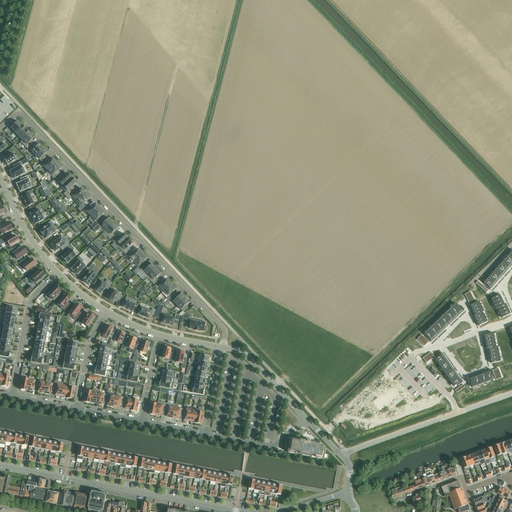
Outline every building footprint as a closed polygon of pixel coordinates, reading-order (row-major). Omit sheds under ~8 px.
[(21,126),(17,122),(11,128),(15,132),(21,126)] [(25,130),(21,126),(15,132),(19,137),(25,130)] [(29,134),(25,130),(19,137),(22,140),(21,142),(29,134)] [(29,134),(21,142),(25,147),(27,149),(33,143),(31,141),(33,138),(29,134)] [(36,147),(34,145),(29,149),(35,155),(43,148),(39,144),(36,147)] [(47,152),(43,148),(35,155),(41,162),(46,157),(44,155),(47,152)] [(3,159),(7,165),(15,160),(12,154),(14,152),(12,149),(6,153),(8,156),(3,159)] [(57,163),(52,158),(47,163),(45,161),(40,165),(43,167),(43,166),(48,171),(47,172),(57,163)] [(10,173),(9,173),(11,176),(12,175),(14,179),(24,173),(21,166),(22,166),(20,162),(13,166),(14,169),(10,172),(10,173)] [(47,172),(54,179),(58,175),(56,172),(61,168),(57,163),(47,172)] [(60,176),(55,180),(57,182),(58,182),(62,186),(61,187),(71,178),(67,173),(62,178),(60,176)] [(17,186),(16,186),(17,189),(18,189),(20,192),(31,187),(28,180),(27,176),(20,179),(21,182),(16,184),(17,186)] [(61,187),(66,192),(64,194),(66,197),(72,191),(70,188),(76,183),(71,178),(61,187)] [(69,200),(71,198),(76,202),(85,193),(81,188),(75,194),(72,191),(66,197),(69,200)] [(25,196),(22,197),(26,207),(34,204),(30,194),(33,193),(32,190),(24,194),(25,196)] [(76,202),(80,207),(78,209),(80,211),(87,205),(85,203),(90,198),(85,193),(76,202)] [(84,210),(84,211),(86,213),(87,212),(91,217),(100,208),(95,204),(90,209),(88,206),(84,210)] [(39,211),(42,209),(39,205),(31,209),(33,212),(30,214),(35,224),(43,220),(39,211)] [(91,217),(89,218),(94,223),(95,222),(95,221),(104,213),(100,208),(91,217)] [(104,232),(114,223),(109,219),(102,225),(101,227),(105,231),(104,232)] [(0,223),(0,232),(1,235),(12,229),(11,228),(12,228),(10,224),(10,225),(8,222),(5,224),(3,221),(0,223)] [(57,230),(56,229),(52,223),(51,221),(47,224),(48,226),(44,228),(43,228),(43,229),(41,230),(41,231),(40,232),(43,236),(44,235),(46,238),(49,236),(49,237),(55,232),(54,232),(57,230)] [(108,238),(110,240),(115,236),(112,234),(118,228),(114,223),(104,232),(109,237),(108,238)] [(15,238),(12,233),(0,239),(0,244),(0,246),(5,243),(5,244),(7,243),(9,247),(19,241),(16,237),(15,238)] [(128,239),(124,234),(119,239),(117,236),(112,241),(119,248),(128,239)] [(52,247),(51,247),(53,250),(54,250),(55,251),(60,248),(62,250),(69,245),(67,242),(65,244),(59,237),(52,242),(53,243),(51,245),(52,247)] [(130,250),(128,248),(130,246),(133,243),(128,239),(119,248),(125,254),(130,250)] [(97,242),(94,245),(99,251),(103,248),(97,242)] [(65,254),(61,258),(62,259),(62,260),(64,263),(65,262),(66,264),(75,256),(71,252),(74,250),(70,245),(62,252),(65,254)] [(92,245),(89,248),(97,255),(99,252),(92,245)] [(15,248),(10,252),(13,257),(15,256),(17,260),(18,259),(19,260),(22,258),(21,257),(27,253),(23,247),(19,250),(18,249),(18,250),(17,251),(16,251),(15,248)] [(143,254),(138,249),(133,254),(131,252),(128,255),(127,256),(129,258),(130,257),(134,262),(143,254)] [(511,252),(481,282),(486,287),(511,262),(511,252)] [(148,258),(145,255),(145,256),(143,254),(134,262),(139,267),(148,258)] [(75,265),(71,269),(77,275),(85,266),(81,263),(83,261),(79,257),(73,262),(75,265)] [(24,260),(17,265),(21,270),(24,268),(27,272),(30,269),(30,270),(33,268),(32,267),(36,265),(31,259),(26,263),(24,260)] [(157,269),(152,264),(147,269),(145,266),(141,270),(140,270),(148,278),(157,269)] [(84,278),(82,280),(88,285),(94,278),(95,276),(90,272),(91,270),(88,268),(86,270),(83,274),(86,276),(84,278)] [(161,274),(157,269),(148,278),(154,285),(154,284),(158,281),(156,278),(161,274)] [(34,284),(35,283),(36,283),(45,275),(43,274),(44,273),(42,271),(41,271),(40,270),(34,274),(33,274),(28,278),(32,283),(33,283),(34,284)] [(172,284),(167,279),(162,284),(160,282),(155,286),(158,288),(163,293),(164,292),(172,284)] [(111,286),(112,283),(107,280),(105,284),(101,281),(99,284),(98,283),(96,287),(97,287),(95,290),(101,294),(105,288),(108,290),(111,286)] [(478,281),(476,284),(486,293),(488,291),(478,281)] [(176,289),(172,284),(164,292),(168,296),(166,298),(169,300),(173,296),(171,294),(176,289)] [(47,295),(52,300),(53,300),(54,301),(59,295),(58,294),(60,291),(55,286),(50,292),(49,291),(47,294),(48,294),(47,295)] [(119,301),(122,296),(118,294),(118,293),(112,290),(112,291),(111,290),(109,293),(110,294),(107,298),(113,302),(115,298),(119,301)] [(470,291),(465,294),(470,305),(475,302),(475,301),(470,291)] [(59,299),(60,300),(57,304),(62,308),(62,309),(64,311),(68,306),(66,304),(70,299),(65,295),(63,297),(62,296),(59,299)] [(172,300),(174,302),(178,306),(185,299),(181,295),(178,298),(176,295),(172,300)] [(495,296),(486,299),(490,309),(492,309),(495,319),(504,315),(500,305),(499,306),(495,296)] [(123,301),(121,305),(122,306),(122,307),(132,312),(134,307),(137,308),(140,301),(135,299),(134,302),(126,298),(125,300),(124,302),(123,301)] [(178,306),(181,310),(182,310),(184,312),(188,308),(186,306),(189,303),(185,299),(178,306)] [(480,300),(471,303),(475,313),(473,314),(477,324),(486,321),(482,310),(484,310),(480,300)] [(451,302),(420,331),(426,338),(457,309),(451,302)] [(160,303),(155,318),(159,319),(164,306),(160,303)] [(77,313),(81,308),(76,304),(68,314),(71,315),(70,316),(73,318),(73,319),(76,321),(80,315),(77,313)] [(5,307),(4,313),(15,315),(16,315),(17,310),(7,308),(5,307)] [(156,310),(155,310),(153,309),(152,311),(141,307),(138,315),(149,319),(151,315),(153,316),(156,310)] [(83,315),(78,322),(81,324),(82,323),(88,327),(90,324),(91,322),(94,317),(94,316),(91,314),(91,315),(88,313),(86,317),(83,315)] [(190,320),(191,315),(185,314),(184,316),(182,323),(187,324),(186,327),(189,328),(189,329),(194,330),(193,330),(200,332),(201,331),(204,332),(204,331),(206,331),(207,327),(205,327),(206,323),(190,320)] [(163,315),(161,323),(173,326),(174,324),(177,325),(180,316),(176,315),(175,318),(167,316),(168,316),(164,315),(164,316),(163,315)] [(107,325),(102,335),(104,336),(103,338),(106,339),(107,338),(109,338),(111,339),(115,333),(112,332),(114,328),(107,325)] [(118,334),(115,333),(113,338),(116,339),(115,341),(121,344),(126,334),(124,333),(124,332),(121,331),(120,333),(119,332),(118,334)] [(422,335),(417,339),(424,346),(429,342),(422,335)] [(500,336),(490,337),(492,351),(493,351),(494,365),(503,364),(502,350),(501,350),(500,336)] [(128,342),(126,346),(127,347),(126,347),(130,349),(129,352),(135,354),(138,347),(135,346),(137,339),(131,337),(129,342),(128,342)] [(140,343),(137,351),(140,352),(147,354),(150,344),(143,341),(142,344),(140,343)] [(162,354),(163,354),(162,358),(169,360),(172,361),(174,355),(170,354),(171,349),(169,349),(169,348),(166,347),(166,348),(165,348),(164,351),(163,351),(162,354)] [(178,351),(176,363),(182,364),(181,368),(185,369),(187,359),(184,358),(185,352),(178,351)] [(431,352),(423,358),(426,363),(434,357),(431,352)] [(439,360),(433,366),(455,389),(460,384),(439,360)] [(498,368),(493,370),(496,380),(502,378),(498,368)] [(4,372),(1,386),(7,387),(10,373),(4,372)] [(491,372),(470,380),(473,389),(494,381),(491,372)] [(26,391),(28,379),(22,378),(20,390),(26,391)] [(28,379),(26,391),(26,390),(32,391),(33,387),(35,388),(37,381),(28,379)] [(37,381),(35,388),(38,388),(37,392),(43,393),(45,383),(37,381)] [(55,396),(61,397),(63,386),(64,384),(54,382),(54,384),(53,391),(56,392),(55,396)] [(45,383),(43,393),(49,394),(50,391),(53,391),(54,384),(45,383)] [(63,386),(61,397),(66,398),(66,399),(69,385),(66,384),(66,387),(63,386)] [(69,385),(66,399),(72,400),(75,386),(69,385)] [(463,385),(455,390),(457,393),(465,387),(463,385)] [(91,403),(96,404),(98,393),(99,393),(99,391),(93,389),(93,392),(91,403)] [(85,402),(91,403),(93,392),(87,391),(85,402)] [(107,395),(99,393),(98,393),(96,404),(102,405),(103,401),(106,401),(107,395)] [(114,407),(116,396),(107,395),(106,401),(109,402),(108,406),(114,407)] [(124,398),(123,405),(126,405),(125,409),(131,410),(131,411),(133,400),(134,397),(125,395),(125,398),(124,398)] [(116,396),(114,407),(120,408),(120,404),(123,405),(124,398),(116,396)] [(137,412),(139,401),(140,398),(134,397),(133,400),(131,411),(137,412)] [(165,413),(167,403),(158,402),(157,404),(158,404),(156,415),(162,416),(162,412),(165,413)] [(150,415),(155,416),(156,416),(156,415),(158,404),(157,404),(152,403),(150,415)] [(167,403),(165,413),(168,413),(167,417),(173,418),(176,405),(167,403)] [(176,405),(173,418),(179,419),(180,415),(182,416),(184,409),(175,408),(176,405)] [(184,409),(182,416),(185,416),(185,420),(190,421),(193,408),(187,407),(187,410),(184,409)] [(193,408),(190,421),(196,422),(196,423),(199,409),(193,408)] [(199,409),(196,423),(202,425),(204,411),(199,409)] [(289,445),(288,452),(288,453),(296,454),(301,455),(311,457),(316,458),(324,460),(326,452),(325,452),(326,449),(322,445),(316,444),(317,440),(308,430),(297,440),(291,439),(289,445)] [(504,443),(499,445),(503,456),(503,454),(507,453),(504,443)] [(499,445),(494,447),(495,452),(498,458),(503,456),(499,445)] [(491,448),(486,450),(489,459),(495,457),(493,453),(491,448)] [(486,450),(480,452),(485,463),(485,461),(489,459),(486,450)] [(480,452),(475,454),(479,464),(480,464),(480,465),(485,463),(480,452)] [(475,454),(470,456),(474,465),(474,466),(479,464),(475,454)] [(470,456),(465,457),(470,469),(470,468),(470,467),(474,465),(470,456)] [(465,457),(461,459),(465,470),(470,469),(465,457)] [(444,467),(448,478),(458,475),(455,467),(451,469),(451,470),(448,471),(447,467),(446,467),(444,463),(443,463),(444,467)] [(439,473),(442,481),(448,478),(444,467),(442,468),(443,471),(439,473)] [(436,483),(442,481),(439,473),(439,474),(437,475),(436,473),(435,474),(435,475),(434,476),(436,483)] [(430,485),(436,483),(434,476),(433,474),(427,476),(427,477),(430,485)] [(5,476),(4,479),(1,493),(7,494),(8,486),(10,477),(5,476)] [(421,480),(424,487),(430,485),(427,477),(421,480)] [(32,492),(30,499),(47,503),(50,491),(51,481),(38,479),(38,483),(36,492),(32,492)] [(415,481),(418,490),(424,487),(421,480),(421,479),(415,481)] [(20,497),(25,498),(27,486),(28,482),(23,481),(23,483),(22,483),(20,497)] [(25,498),(30,499),(32,492),(36,492),(38,483),(28,481),(28,482),(27,486),(25,498)] [(412,486),(407,488),(403,489),(405,494),(418,490),(415,481),(411,483),(412,486)] [(458,481),(450,484),(441,487),(444,495),(448,493),(461,489),(458,481)] [(20,488),(8,486),(7,494),(18,497),(20,488)] [(396,489),(399,496),(405,494),(403,489),(402,486),(396,489)] [(497,494),(500,495),(502,496),(505,490),(504,490),(504,489),(502,488),(502,489),(500,488),(499,490),(497,489),(492,491),(497,493),(497,494)] [(391,494),(393,499),(399,496),(396,489),(390,491),(391,494)] [(461,489),(448,493),(454,510),(458,509),(467,505),(461,489)] [(505,490),(502,496),(507,499),(510,493),(507,491),(505,490)] [(47,503),(58,505),(59,501),(58,501),(59,493),(50,491),(47,503)] [(74,496),(70,496),(67,495),(68,492),(64,491),(64,494),(61,494),(59,501),(58,505),(72,508),(74,496)] [(92,491),(88,511),(93,511),(102,511),(107,494),(92,491)] [(75,492),(74,496),(72,508),(88,511),(88,507),(91,496),(75,492)] [(481,498),(474,500),(476,506),(488,501),(485,495),(481,497),(481,498)] [(422,504),(419,496),(404,501),(406,506),(413,503),(415,506),(415,508),(417,508),(418,505),(422,504)] [(120,504),(118,511),(125,511),(126,510),(127,506),(125,506),(125,502),(120,501),(120,504)] [(488,501),(476,506),(478,511),(485,508),(483,503),(488,501)] [(110,511),(118,511),(120,504),(113,502),(113,503),(110,511)] [(150,511),(152,504),(142,502),(141,511),(140,511),(150,511)] [(104,511),(110,511),(113,503),(110,503),(110,504),(109,504),(109,505),(106,504),(104,511)]
